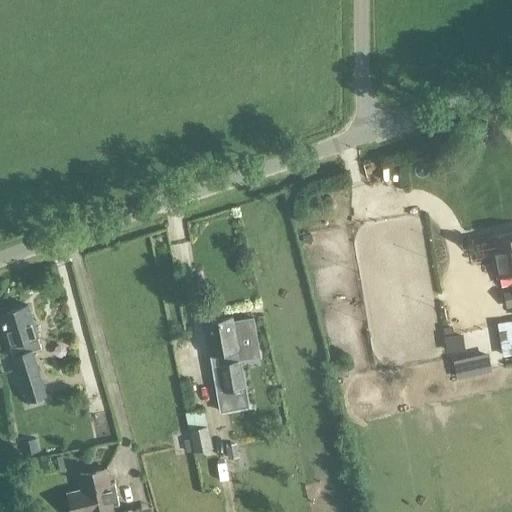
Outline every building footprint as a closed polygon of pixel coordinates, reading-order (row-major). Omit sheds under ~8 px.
[(511,273),(511,231),(491,236),(496,261),(493,264),(495,271),(501,275),(511,273)] [(0,316),(13,357),(41,348),(28,305),(0,313),(0,316)] [(211,355),(216,354),(238,351),(233,319),(205,324),(211,355)] [(190,431),(194,454),(214,450),(209,427),(190,431)] [(238,457),(236,445),(226,447),(228,459),(238,457)] [(79,476),(83,492),(69,495),(72,511),(110,511),(116,511),(107,470),(79,476)]
